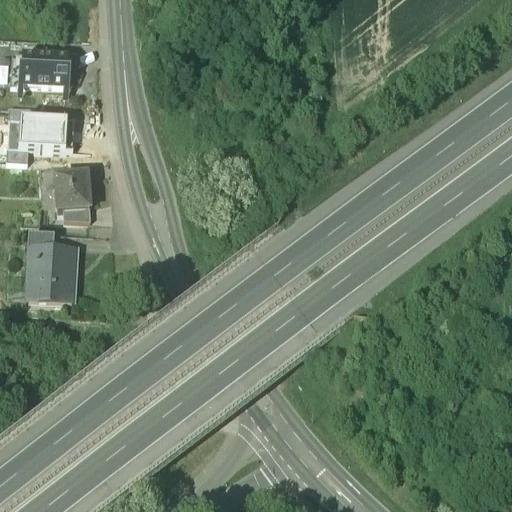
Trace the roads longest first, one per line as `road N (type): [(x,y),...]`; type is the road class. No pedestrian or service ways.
road 1 (motorway): [(511,96),(0,500)]
road 2 (motorway): [(57,511),(511,153)]
road 3 (secondary): [(285,440),(198,315),(163,244),(130,126),(119,0)]
